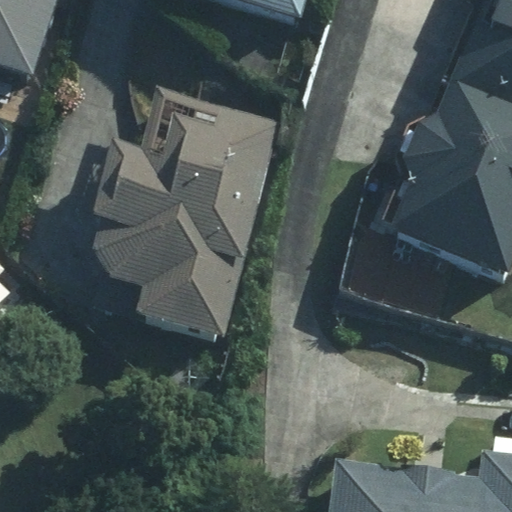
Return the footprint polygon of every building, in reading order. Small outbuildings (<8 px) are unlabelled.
[(0,0),(0,105),(22,112),(54,0),(0,0)] [(119,0),(118,6),(288,49),(300,0),(119,0)] [(502,307),(511,281),(511,0),(476,0),(376,259),(502,307)] [(214,368),(269,137),(169,114),(152,188),(91,173),(71,256),(83,259),(76,281),(91,314),(121,322),(116,345),(214,368)] [(511,511),(511,471),(473,466),(468,497),(328,477),(323,511),(511,511)]
